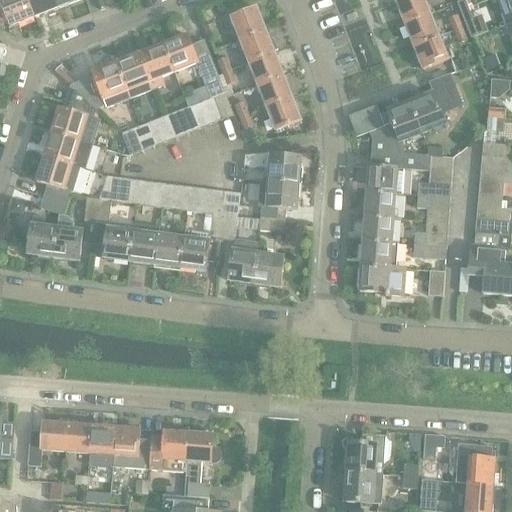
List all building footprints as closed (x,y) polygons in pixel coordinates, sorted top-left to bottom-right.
[(35,20),(26,0),(0,0),(0,28),(8,26),(10,30),(35,20)] [(35,19),(59,9),(55,0),(26,0),(35,20),(35,19)] [(55,0),(59,9),(82,0),(55,0)] [(378,66),(369,38),(356,42),(347,13),(356,11),(352,0),(338,0),(361,71),(378,66)] [(403,0),(395,3),(404,26),(430,15),(424,0),(403,0)] [(457,4),(462,17),(470,14),(465,1),(457,4)] [(229,19),(238,42),(264,31),(255,9),(229,19)] [(404,26),(412,48),(439,38),(430,15),(404,26)] [(481,16),(464,23),(471,40),(488,33),(481,16)] [(448,22),(452,33),(462,29),(457,18),(448,22)] [(211,41),(219,37),(214,25),(206,29),(211,41)] [(467,42),(462,29),(452,33),(457,46),(467,42)] [(264,31),(238,42),(247,64),(273,54),(273,52),(276,50),(272,40),(268,41),(264,31)] [(189,36),(164,46),(175,74),(191,68),(195,67),(199,76),(209,101),(214,99),(226,95),(216,69),(205,42),(193,47),(191,43),(189,36)] [(448,60),(454,57),(449,47),(444,49),(439,38),(412,48),(421,71),(448,60)] [(164,46),(141,55),(155,91),(165,87),(162,80),(175,74),(164,46)] [(247,64),(256,87),(282,76),(273,54),(247,64)] [(155,91),(141,55),(117,64),(131,100),(155,91)] [(495,56),(484,60),(488,72),(499,68),(495,56)] [(217,64),(222,74),(231,71),(226,60),(217,64)] [(107,110),(131,100),(117,64),(92,74),(96,84),(77,92),(97,111),(106,107),(107,110)] [(236,85),(231,71),(222,74),(227,89),(236,85)] [(256,87),(265,109),(291,98),(282,76),(256,87)] [(435,94),(410,104),(422,137),(447,127),(442,115),(464,106),(453,76),(431,84),(435,94)] [(94,121),(97,111),(77,92),(70,113),(60,110),(52,135),(92,147),(98,125),(97,122),(94,121)] [(226,95),(214,99),(223,122),(235,117),(226,95)] [(300,121),(291,98),(265,109),(274,132),(300,121)] [(203,104),(212,126),(223,122),(214,99),(209,101),(203,104)] [(203,104),(191,108),(200,131),(212,126),(203,104)] [(237,107),(241,119),(249,115),(245,104),(237,107)] [(378,108),(351,118),(358,137),(371,133),(374,141),(373,156),(372,168),(399,169),(403,170),(431,172),(432,159),(428,159),(428,157),(406,155),(406,149),(404,144),(422,137),(410,104),(389,112),(380,115),(378,108)] [(191,108),(180,113),(189,135),(200,131),(191,108)] [(488,111),(488,120),(501,121),(505,122),(505,112),(488,111)] [(180,113),(168,117),(177,140),(189,135),(180,113)] [(254,127),(249,115),(241,119),(246,130),(254,127)] [(168,117),(157,122),(166,144),(177,140),(168,117)] [(484,134),(483,145),(485,145),(496,146),(497,121),(488,120),(487,133),(484,134)] [(157,122),(145,126),(154,149),(166,144),(157,122)] [(145,126),(134,130),(143,153),(154,149),(145,126)] [(134,130),(122,135),(131,158),(143,153),(134,130)] [(253,130),(242,135),(246,146),(257,141),(253,130)] [(84,171),(92,147),(52,135),(45,159),(81,170),(84,171)] [(485,145),(484,157),(507,159),(508,147),(485,145)] [(430,157),(428,157),(428,159),(432,159),(444,160),(444,159),(445,150),(431,148),(430,157)] [(271,168),(270,184),(301,186),(303,159),(273,156),(273,155),(249,158),(247,167),(271,168)] [(511,159),(507,159),(484,157),(483,170),(511,172),(511,159)] [(45,159),(37,183),(48,187),(44,199),(68,206),(72,194),(73,194),(81,170),(45,159)] [(432,159),(431,172),(431,184),(452,186),(454,160),(444,159),(444,160),(432,159)] [(370,167),(368,193),(397,195),(401,196),(403,170),(399,169),(372,168),(370,167)] [(511,184),(511,172),(483,170),(482,182),(505,184),(511,184)] [(108,178),(101,201),(111,203),(113,203),(117,203),(120,179),(108,178)] [(117,203),(129,205),(133,181),(120,179),(117,203)] [(129,205),(142,206),(145,183),(133,181),(129,205)] [(503,210),(505,184),(482,182),(479,208),(503,210)] [(142,206),(154,208),(157,184),(145,183),(142,206)] [(154,208),(165,210),(168,186),(157,184),(154,208)] [(299,211),(301,186),(270,184),(268,208),(263,207),(262,221),(287,223),(288,210),(299,211)] [(420,184),(419,197),(451,199),(452,186),(431,184),(420,184)] [(165,210),(177,211),(180,187),(168,186),(165,210)] [(193,189),(180,187),(177,211),(189,213),(193,189)] [(189,213),(201,214),(205,191),(193,189),(189,213)] [(201,214),(214,216),(217,192),(205,191),(201,214)] [(229,194),(217,192),(214,216),(226,218),(229,194)] [(368,193),(366,220),(395,221),(397,195),(368,193)] [(242,195),(229,194),(226,218),(239,219),(240,206),(242,195)] [(418,209),(429,210),(450,212),(451,199),(419,197),(418,209)] [(65,217),(68,206),(44,199),(41,209),(65,217)] [(97,224),(101,201),(88,199),(85,223),(97,224)] [(101,201),(97,224),(108,226),(109,226),(111,203),(101,201)] [(240,206),(239,219),(250,220),(252,208),(240,206)] [(511,211),(503,210),(479,208),(478,221),(511,224),(511,211)] [(429,210),(427,224),(449,225),(450,212),(429,210)] [(214,216),(211,237),(211,239),(222,241),(226,218),(214,216)] [(29,257),(55,259),(59,229),(44,228),(45,219),(33,217),(32,227),(29,257)] [(59,229),(55,259),(80,262),(83,232),(74,231),(74,225),(68,219),(60,218),(59,229)] [(236,243),(239,219),(226,218),(222,241),(236,243)] [(109,226),(108,226),(107,230),(109,230),(105,260),(130,263),(134,234),(133,233),(134,227),(133,223),(129,221),(125,220),(121,222),(119,225),(110,224),(110,226),(109,226)] [(366,220),(364,244),(393,246),(395,221),(366,220)] [(286,234),(287,223),(262,221),(261,233),(286,234)] [(510,237),(511,224),(478,221),(477,234),(501,236),(510,237)] [(427,224),(427,235),(448,236),(449,225),(427,224)] [(134,234),(130,263),(155,267),(160,237),(161,230),(135,226),(134,234)] [(184,240),(160,237),(155,267),(181,270),(186,233),(185,233),(184,240)] [(186,233),(181,270),(191,272),(206,274),(208,263),(219,264),(222,241),(211,239),(211,237),(186,233)] [(417,234),(416,247),(447,249),(448,236),(427,235),(417,234)] [(500,247),(501,236),(477,234),(476,245),(500,247)] [(230,283),(255,286),(259,255),(258,255),(259,246),(235,243),(234,252),(230,283)] [(364,244),(363,268),(391,271),(391,269),(396,270),(398,246),(393,246),(364,244)] [(446,261),(447,249),(416,247),(415,259),(446,261)] [(471,271),(470,283),(486,284),(485,295),(511,297),(511,266),(506,266),(507,253),(502,252),(502,251),(473,248),(471,271)] [(286,259),(259,255),(255,286),(282,289),(286,259)] [(396,270),(391,269),(391,271),(363,268),(361,292),(387,294),(387,297),(390,297),(390,296),(405,297),(407,271),(396,270)] [(444,298),(446,274),(432,273),(430,297),(444,298)] [(3,420),(0,419),(0,458),(12,460),(15,425),(3,424),(3,420)] [(43,452),(67,454),(69,426),(45,424),(44,435),(31,434),(28,469),(41,470),(43,452)] [(67,454),(91,455),(93,427),(69,426),(67,454)] [(91,455),(114,457),(115,457),(117,429),(93,427),(91,455)] [(142,431),(117,429),(115,457),(114,457),(113,470),(152,473),(152,472),(154,442),(141,441),(142,431)] [(154,438),(154,442),(152,472),(186,474),(188,474),(191,434),(166,433),(166,439),(154,438)] [(183,498),(193,499),(193,500),(210,501),(211,487),(201,486),(202,463),(215,464),(216,464),(217,464),(219,464),(220,463),(221,462),(221,461),(222,460),(223,459),(223,457),(223,456),(223,455),(222,453),(221,452),(221,451),(220,450),(219,450),(217,449),(216,449),(214,449),(215,436),(191,434),(188,474),(186,474),(185,477),(183,498)] [(349,444),(346,474),(376,477),(377,464),(384,464),(389,460),(391,445),(387,438),(387,437),(364,435),(363,445),(349,444)] [(425,439),(423,459),(436,460),(437,447),(438,436),(426,435),(425,439)] [(470,460),(468,488),(494,490),(496,462),(484,461),(485,448),(475,448),(474,460),(470,460)] [(404,466),(404,479),(418,480),(418,467),(404,466)] [(374,505),(376,477),(346,474),(344,502),(374,505)] [(76,487),(89,488),(89,479),(76,478),(76,487)] [(101,480),(89,479),(89,488),(100,489),(101,480)] [(417,490),(418,480),(404,479),(403,489),(417,490)] [(136,482),(135,494),(149,495),(149,483),(136,482)] [(51,485),(50,501),(62,502),(63,486),(51,485)] [(468,488),(466,511),(492,511),(494,490),(468,488)] [(111,495),(102,495),(101,505),(110,505),(111,495)] [(208,511),(210,501),(193,500),(193,499),(183,498),(166,496),(165,511),(173,511),(208,511)] [(422,501),(420,511),(436,511),(438,502),(422,501)]
